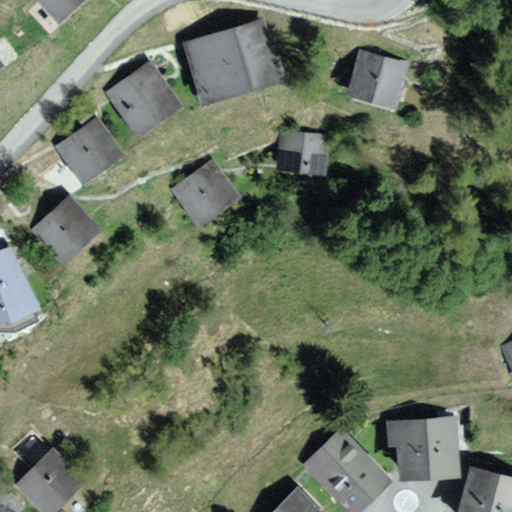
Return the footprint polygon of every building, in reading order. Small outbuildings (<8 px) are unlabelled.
[(47,0),(78,26),(100,0),(47,0)] [(287,15),(197,43),(217,111),(308,83),(287,15)] [(0,82),(21,66),(0,38),(0,82)] [(447,67),(392,51),(376,103),(432,119),(447,67)] [(164,56),(118,91),(155,140),(201,105),(164,56)] [(141,157),(111,116),(66,149),(96,190),(141,157)] [(348,131),(294,129),(291,174),(346,176),(348,131)] [(226,155),(180,189),(210,230),(256,196),(226,155)] [(118,231),(82,196),(45,234),(80,269),(118,231)] [(57,319),(16,230),(0,237),(0,331),(22,335),(57,319)] [(451,419),(390,423),(391,443),(403,442),(405,475),(455,471),(451,419)] [(361,511),(392,479),(343,433),(311,466),(360,511),(361,511)] [(56,511),(88,480),(50,442),(11,482),(42,511),(56,511)] [(511,511),(511,479),(474,470),(463,511),(511,511)] [(320,511),(296,488),(272,511),(320,511)] [(25,511),(26,511),(0,494),(0,511),(25,511)]
